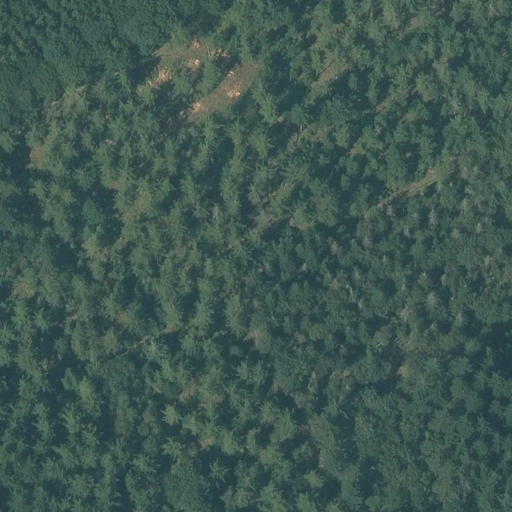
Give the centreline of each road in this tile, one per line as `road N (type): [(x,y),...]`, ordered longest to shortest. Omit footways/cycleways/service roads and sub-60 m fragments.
road 1 (track): [(324,511),(308,494),(238,292),(511,135)]
road 2 (track): [(0,198),(195,511)]
road 3 (track): [(193,0),(0,109)]
